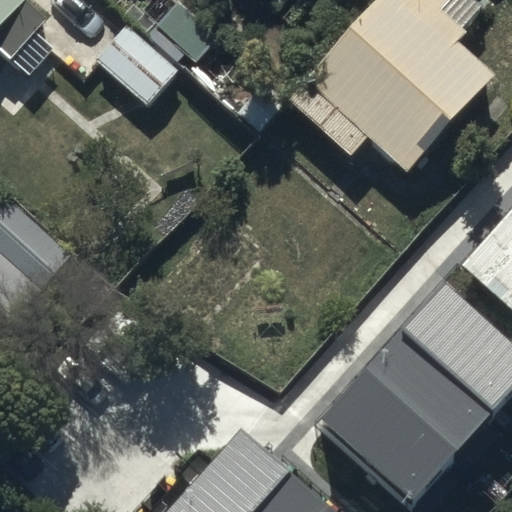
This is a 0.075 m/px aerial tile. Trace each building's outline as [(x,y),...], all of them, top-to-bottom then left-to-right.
[(10,0),(0,0),(0,86),(9,77),(26,92),(51,64),(34,48),(44,38),(23,18),(27,15),(10,0)] [(398,0),(286,120),(349,179),(364,163),(402,198),(493,101),(452,62),(487,25),(460,0),(398,0)] [(217,54),(177,17),(149,49),(179,77),(186,69),(196,77),(217,54)] [(124,41),(94,75),(145,120),(175,86),(124,41)] [(8,212),(0,220),(0,329),(5,333),(67,267),(8,212)] [(511,324),(511,218),(459,278),(511,324)] [(511,357),(441,296),(320,434),(410,511),(418,511),(511,405),(511,357)] [(314,511),(237,445),(178,511),(314,511)]
